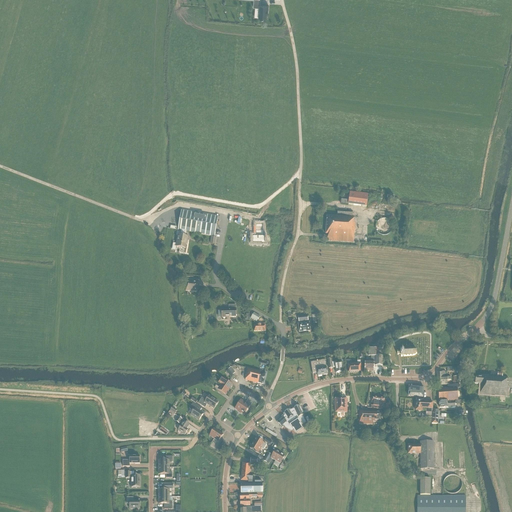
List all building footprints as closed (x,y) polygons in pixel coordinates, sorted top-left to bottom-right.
[(253,0),(253,7),(259,8),(258,18),(262,18),(263,18),(267,18),(267,14),(268,10),(268,6),(260,5),(260,0),(253,0)] [(341,199),(341,204),(347,204),(349,204),(367,206),(368,194),(350,192),(349,200),(341,199)] [(186,232),(214,237),(218,217),(181,210),(178,230),(181,231),(180,236),(178,235),(176,247),(185,249),(186,245),(187,245),(188,237),(185,237),(186,232)] [(327,223),(326,223),(326,234),(327,234),(327,241),(353,243),(354,233),(355,233),(355,223),(355,217),(352,217),(353,211),(338,211),(337,216),(327,216),(327,223)] [(393,228),(393,227),(393,226),(393,225),(393,224),(392,223),(392,222),(391,221),(390,220),(389,220),(389,219),(388,219),(387,219),(386,218),(385,218),(384,218),(382,219),(381,219),(380,220),(379,220),(379,221),(378,221),(378,222),(377,223),(376,224),(376,225),(376,226),(376,227),(376,228),(376,229),(377,230),(377,231),(377,232),(378,232),(378,233),(379,234),(380,234),(381,235),(382,235),(383,236),(384,236),(385,236),(386,236),(387,236),(388,235),(389,235),(390,234),(391,233),(392,232),(392,231),(393,231),(393,230),(393,229),(393,228)] [(263,228),(256,228),(256,234),(253,234),(253,241),(256,241),(260,242),(260,241),(265,241),(265,235),(263,235),(263,228)] [(197,292),(198,282),(187,281),(186,291),(197,292)] [(227,318),(227,317),(236,317),(236,309),(236,305),(229,305),(229,309),(222,310),(222,318),(227,318)] [(254,313),(251,318),(257,322),(260,317),(254,313)] [(299,322),(303,322),(303,324),(298,324),(299,333),(310,331),(309,323),(306,323),(305,321),(308,321),(307,316),(298,317),(299,322)] [(368,348),(368,356),(371,356),(371,363),(365,363),(365,365),(365,371),(374,371),(374,366),(382,366),(383,348),(383,345),(379,345),(379,348),(368,348)] [(413,348),(400,349),(400,351),(397,352),(397,355),(401,354),(401,357),(414,355),(417,353),(417,350),(413,348)] [(332,364),(331,359),(327,360),(328,364),(329,369),(333,369),(333,368),(335,368),(336,373),(342,372),(341,364),(336,365),(336,364),(332,364)] [(311,363),(313,374),(317,373),(318,376),(328,374),(325,360),(311,363)] [(354,364),(348,364),(348,372),(351,372),(353,372),(354,372),(355,372),(356,372),(358,372),(361,371),(361,364),(355,364),(355,363),(354,363),(354,364)] [(263,384),(265,374),(261,373),(261,372),(247,368),(245,376),(247,376),(245,381),(258,384),(258,383),(263,384)] [(437,384),(440,383),(440,385),(447,384),(447,380),(450,380),(451,380),(451,377),(445,377),(445,372),(437,372),(437,384)] [(480,393),(486,394),(486,395),(507,396),(508,383),(507,383),(507,378),(502,377),(503,373),(498,373),(498,377),(483,376),(483,377),(476,377),(475,384),(481,384),(480,393)] [(221,384),(229,390),(233,385),(225,379),(222,377),(218,382),(221,384)] [(216,385),(215,387),(218,389),(218,390),(226,395),(229,390),(221,384),(219,387),(216,385)] [(439,401),(447,400),(458,400),(457,388),(457,385),(452,385),(452,389),(438,389),(439,401)] [(424,387),(409,386),(408,396),(423,397),(424,387)] [(252,392),(245,388),(242,393),(249,397),(252,392)] [(260,397),(253,393),(250,398),(258,402),(260,397)] [(198,403),(205,408),(207,405),(214,409),(219,402),(209,396),(206,401),(202,398),(198,403)] [(373,405),(372,405),(371,408),(382,410),(382,406),(382,403),(385,404),(386,399),(372,397),(372,402),(373,402),(373,405)] [(347,399),(335,399),(335,413),(347,413),(347,399)] [(235,409),(239,412),(246,403),(241,400),(235,409)] [(432,409),(433,402),(428,402),(428,400),(423,400),(416,400),(415,411),(426,412),(426,418),(432,418),(432,409)] [(447,402),(447,400),(439,401),(439,408),(455,408),(455,404),(461,404),(461,400),(455,401),(455,402),(447,402)] [(199,421),(204,414),(200,412),(202,408),(196,404),(194,402),(190,408),(194,411),(191,415),(199,421)] [(246,403),(239,412),(244,415),(250,406),(246,403)] [(303,416),(302,413),(303,413),(300,405),(300,406),(299,407),(299,406),(294,408),(294,409),(293,409),(291,410),(290,409),(290,410),(289,410),(284,413),(285,413),(284,414),(284,413),(283,414),(285,416),(283,417),(277,422),(278,422),(278,423),(281,427),(282,427),(282,428),(284,427),(285,428),(289,434),(294,431),(296,433),(302,429),(303,429),(302,426),(306,423),(303,416)] [(359,424),(373,425),(373,422),(381,422),(382,412),(368,412),(364,412),(364,411),(360,411),(359,424)] [(176,422),(179,424),(180,422),(183,424),(178,431),(185,435),(188,430),(186,429),(189,424),(185,421),(184,421),(179,417),(176,422)] [(215,428),(210,436),(214,439),(219,431),(215,428)] [(219,442),(224,435),(219,431),(214,439),(219,442)] [(267,445),(264,444),(264,443),(256,439),(253,444),(261,448),(262,446),(265,447),(267,445)] [(409,445),(409,454),(420,454),(420,469),(434,469),(434,442),(420,442),(420,445),(409,445)] [(258,453),(261,455),(262,453),(259,451),(261,448),(253,444),(250,449),(258,453)] [(276,450),(271,458),(274,461),(279,453),(276,450)] [(285,456),(279,453),(274,461),(280,464),(285,456)] [(130,464),(139,464),(139,456),(129,456),(129,461),(123,461),(123,467),(130,467),(130,464)] [(172,463),(172,457),(166,457),(166,460),(159,460),(159,467),(169,467),(169,463),(172,463)] [(242,475),(249,475),(250,465),(256,466),(256,463),(261,463),(261,462),(257,459),(251,459),(250,463),(250,464),(243,463),(242,475)] [(169,472),(169,467),(159,467),(159,475),(166,475),(166,478),(172,478),(172,472),(169,472)] [(140,487),(140,476),(134,476),(134,473),(126,473),(126,478),(132,478),(132,487),(140,487)] [(460,479),(459,478),(457,476),(454,475),(452,475),(450,476),(448,476),(446,478),(445,479),(444,482),(443,485),(443,487),(444,489),(446,491),(448,493),(449,494),(452,494),(454,494),(455,494),(456,493),(457,493),(459,492),(460,491),(461,489),(462,487),(462,484),(461,482),(460,479)] [(430,496),(430,479),(420,479),(420,496),(430,496)] [(241,493),(262,493),(262,485),(250,485),(241,485),(241,493)] [(172,490),(172,486),(166,486),(166,490),(159,490),(159,497),(169,497),(169,490),(172,490)] [(248,495),(240,495),(240,506),(250,506),(250,501),(249,501),(249,498),(257,498),(257,493),(248,493),(248,495)] [(465,511),(466,496),(417,496),(417,511),(465,511)] [(140,509),(140,502),(133,501),(133,497),(127,497),(127,504),(130,504),(130,509),(140,509)] [(164,504),(164,509),(172,509),(172,501),(169,501),(169,497),(159,497),(159,504),(164,504)]
